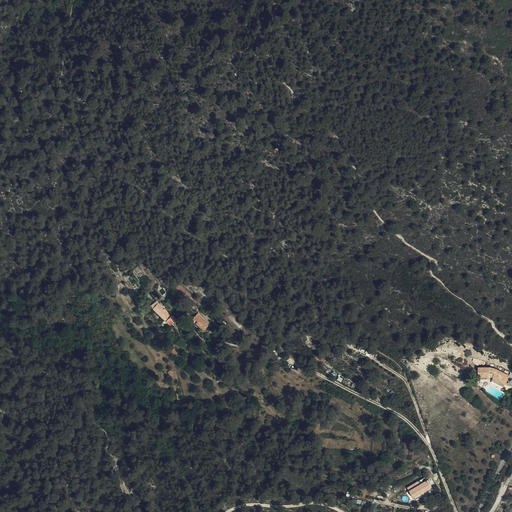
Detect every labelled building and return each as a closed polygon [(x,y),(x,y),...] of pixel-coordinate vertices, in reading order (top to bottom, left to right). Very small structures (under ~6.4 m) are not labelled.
[(166,301),(159,295),(154,301),(161,307),(166,301)] [(161,307),(166,311),(170,315),(172,313),(177,308),(174,305),(172,306),(166,301),(161,307)] [(211,314),(199,303),(195,308),(208,318),(211,314)] [(504,386),(505,382),(509,384),(510,382),(508,381),(507,382),(506,381),(508,374),(490,367),(478,366),(478,378),(489,378),(489,376),(493,377),(491,380),(504,386)] [(404,486),(423,477),(422,473),(403,483),(404,486)] [(428,486),(423,477),(404,486),(409,496),(428,486)] [(429,488),(428,486),(409,496),(410,498),(429,488)]
